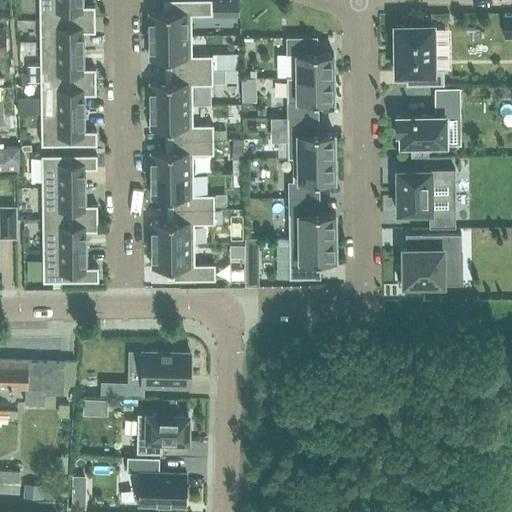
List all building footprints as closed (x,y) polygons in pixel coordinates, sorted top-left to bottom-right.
[(83,5),(82,0),(39,0),(40,19),(95,18),(95,5),(83,5)] [(212,14),(211,0),(170,0),(171,11),(149,12),(149,35),(192,34),(191,14),(212,14)] [(222,0),(212,0),(213,14),(223,14),(222,0)] [(95,31),(95,18),(40,19),(40,50),(83,49),(83,31),(95,31)] [(397,24),(395,24),(395,27),(396,70),(395,70),(395,73),(398,73),(398,72),(406,72),(406,84),(444,84),(444,68),(433,68),(433,26),(433,23),(430,23),(430,24),(398,25),(397,24)] [(171,57),(171,69),(213,69),(212,57),(212,54),(192,55),(192,34),(149,35),(150,58),(171,57)] [(312,35),(286,36),(286,53),(291,53),(291,76),(287,76),(287,77),(334,76),(333,52),(312,53),(312,35)] [(40,65),(28,65),(28,81),(41,81),(96,80),(96,67),(84,68),(84,49),(40,50),(40,65)] [(246,95),(261,95),(262,64),(247,64),(246,95)] [(213,69),(171,69),(171,81),(150,81),(150,104),(193,104),(192,84),(213,84),(213,69)] [(334,76),(287,77),(287,117),(313,116),(313,100),(334,100),(334,76)] [(96,93),(96,80),(41,81),(41,112),(84,112),(84,94),(96,93)] [(436,114),(397,115),(397,132),(400,132),(401,144),(412,143),(412,156),(429,156),(428,143),(460,143),(459,87),(459,90),(436,91),(436,88),(435,88),(436,114)] [(193,104),(150,104),(150,127),(172,127),(172,139),(213,138),(213,124),(193,124),(193,104)] [(85,130),(84,112),(41,112),(41,145),(97,144),(97,130),(85,130)] [(287,156),(335,156),(335,132),(313,133),(313,116),(287,117),(287,156)] [(214,137),(227,137),(226,129),(214,129),(214,137)] [(151,174),(193,174),(193,153),(214,153),(213,138),(172,139),(172,151),(151,151),(151,174)] [(243,145),(233,145),(233,157),(243,157),(243,145)] [(0,171),(18,171),(18,146),(0,146),(0,171)] [(42,186),(85,185),(85,167),(97,167),(97,153),(42,154),(42,186)] [(335,180),(335,156),(287,156),(287,157),(292,157),(293,180),(288,180),(288,197),(314,196),(314,180),(335,180)] [(431,168),(397,169),(397,212),(430,212),(430,226),(456,226),(456,168),(431,168)] [(193,174),(151,174),(151,197),(173,197),(173,209),(214,208),(214,194),(208,194),(207,173),(193,174)] [(85,204),(85,185),(42,186),(42,217),(98,217),(97,204),(85,204)] [(224,194),(217,194),(217,205),(228,204),(228,198),(224,194)] [(314,196),(288,197),(289,236),(336,236),(336,212),(314,212),(314,196)] [(0,208),(0,238),(16,238),(16,208),(0,208)] [(152,221),(152,244),(194,243),(194,223),(214,223),(215,222),(214,209),(214,208),(173,209),(173,220),(152,221)] [(98,230),(98,217),(42,217),(43,248),(86,248),(86,230),(98,230)] [(421,247),(403,248),(403,265),(398,265),(398,279),(403,279),(403,283),(444,283),(443,264),(462,263),(461,233),(421,233),(421,247)] [(336,236),(289,236),(289,277),(315,277),(315,260),(336,259),(336,236)] [(194,243),(152,244),(152,267),(174,267),(174,279),(215,279),(215,263),(195,264),(194,243)] [(86,248),(43,248),(43,281),(98,280),(98,266),(86,266),(86,248)] [(245,265),(245,285),(259,285),(259,265),(245,265)] [(189,382),(189,348),(141,348),(141,382),(189,382)] [(75,360),(65,360),(0,358),(0,385),(25,386),(25,403),(44,403),(44,393),(64,393),(64,383),(74,384),(75,360)] [(176,398),(163,398),(163,408),(176,409),(176,398)] [(69,416),(69,404),(59,404),(59,416),(69,416)] [(0,491),(19,493),(21,470),(0,468),(0,421),(8,422),(8,409),(0,408),(0,491)] [(188,417),(188,414),(138,412),(136,452),(162,453),(162,439),(188,440),(188,437),(189,417),(188,417)] [(138,506),(186,506),(186,474),(158,474),(158,460),(126,460),(126,475),(138,475),(138,506)] [(25,483),(24,497),(41,498),(42,484),(25,483)] [(73,495),(73,505),(85,505),(85,495),(73,495)]
